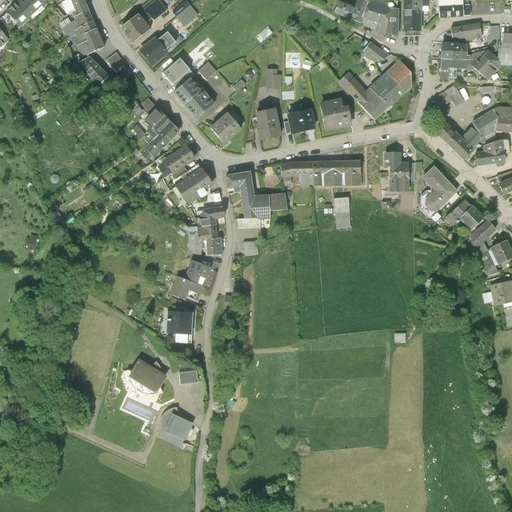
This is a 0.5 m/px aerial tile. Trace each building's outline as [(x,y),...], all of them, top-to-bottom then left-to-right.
[(42,0),(29,0),(24,5),(32,13),(45,2),(42,0)] [(74,12),(76,17),(89,12),(84,0),(69,0),(67,1),(63,3),(68,14),(74,12)] [(157,0),(156,0),(136,16),(144,25),(164,9),(157,0)] [(361,24),(363,19),(366,10),(369,0),(357,0),(354,9),(339,2),(334,14),(361,24)] [(369,0),(366,10),(388,16),(388,9),(388,0),(369,0)] [(397,0),(388,0),(388,9),(398,9),(397,0)] [(438,0),(439,10),(462,9),(462,6),(461,0),(438,0)] [(19,25),(32,13),(24,5),(20,1),(8,12),(17,23),(19,25)] [(185,1),(172,12),(183,26),(197,15),(185,1)] [(420,1),(404,1),(404,34),(420,34),(420,7),(420,1)] [(388,9),(388,16),(387,27),(385,34),(397,37),(398,9),(388,9)] [(462,18),(462,9),(439,10),(439,21),(462,21),(462,18)] [(363,19),(387,27),(388,16),(366,10),(363,19)] [(17,23),(8,12),(0,19),(0,20),(9,30),(17,23)] [(67,36),(74,31),(80,27),(93,21),(89,12),(76,17),(77,20),(62,29),(67,36)] [(144,25),(136,16),(120,29),(132,43),(148,30),(144,25)] [(0,20),(0,29),(4,35),(9,30),(0,20)] [(74,31),(80,44),(88,40),(84,34),(96,28),(93,21),(80,27),(74,31)] [(450,29),(452,42),(460,42),(481,39),(478,24),(450,29)] [(104,47),(96,28),(84,34),(88,40),(80,44),(74,47),(81,61),(89,56),(88,55),(104,47)] [(4,35),(0,29),(0,47),(9,40),(4,35)] [(174,45),(164,33),(142,51),(151,63),(174,45)] [(511,33),(502,33),(501,46),(511,47),(511,33)] [(441,41),(441,51),(465,51),(466,42),(460,42),(452,42),(441,41)] [(387,57),(369,44),(363,53),(373,61),(375,62),(383,62),(387,57)] [(511,47),(501,46),(496,60),(500,66),(511,67),(511,47)] [(465,51),(441,51),(440,58),(465,59),(465,51)] [(486,81),(500,66),(496,60),(487,51),(478,60),(477,62),(474,60),(470,66),(476,71),(486,81)] [(117,52),(106,60),(114,70),(124,62),(117,52)] [(361,76),(373,61),(363,53),(351,68),(361,76)] [(90,58),(89,56),(81,61),(79,63),(99,85),(108,77),(90,58)] [(465,70),(476,71),(470,66),(474,60),(477,62),(478,60),(474,57),(465,59),(465,70)] [(465,70),(465,59),(440,58),(439,80),(447,81),(447,78),(455,79),(455,69),(465,70)] [(180,60),(170,68),(164,74),(172,84),(189,70),(180,60)] [(410,75),(400,63),(370,89),(364,93),(354,82),(352,83),(345,89),(374,122),(411,90),(410,75)] [(208,64),(198,72),(206,82),(216,73),(208,64)] [(276,71),(267,71),(267,89),(280,89),(281,76),(276,76),(276,71)] [(344,90),(345,89),(352,83),(343,72),(334,79),(344,90)] [(114,85),(108,77),(99,85),(107,92),(114,85)] [(175,93),(184,104),(199,91),(189,80),(175,93)] [(232,89),(236,93),(244,86),(241,81),(232,89)] [(454,87),(433,99),(434,105),(439,107),(451,100),(455,107),(463,102),(454,87)] [(201,89),(199,91),(184,104),(197,119),(214,104),(201,89)] [(469,98),(471,102),(480,98),(479,94),(469,98)] [(139,107),(131,96),(125,101),(132,111),(139,107)] [(221,108),(227,103),(223,97),(216,102),(221,108)] [(155,108),(147,99),(140,107),(147,115),(155,108)] [(321,104),(327,132),(351,128),(347,108),(342,109),(340,101),(321,104)] [(511,108),(498,108),(492,111),(498,118),(511,119),(511,108)] [(171,123),(159,110),(146,121),(152,128),(148,132),(154,138),(171,123)] [(274,110),(256,114),(261,137),(279,134),(274,110)] [(309,111),(288,116),(289,123),(291,135),(313,130),(309,111)] [(494,133),(494,131),(498,118),(492,111),(472,124),(473,125),(481,139),(494,133)] [(241,131),(227,115),(211,129),(225,145),(241,131)] [(511,119),(498,118),(494,131),(511,132),(511,119)] [(179,131),(171,123),(154,138),(147,145),(155,154),(179,131)] [(286,136),(291,135),(289,123),(283,124),(286,136)] [(471,151),(481,139),(473,125),(459,139),(471,151)] [(146,136),(137,126),(131,131),(140,141),(146,136)] [(463,161),(471,151),(459,139),(446,126),(437,137),(463,161)] [(476,153),(477,166),(505,163),(502,140),(493,141),(483,145),(484,152),(476,153)] [(194,159),(187,147),(164,161),(170,172),(194,159)] [(359,162),(333,163),(333,187),(360,186),(359,162)] [(313,163),(291,164),(281,166),(283,178),(291,177),(292,176),(314,176),(313,163)] [(314,188),(333,187),(333,163),(313,163),(314,176),(314,188)] [(408,165),(390,165),(390,194),(408,193),(408,183),(408,165)] [(457,192),(434,166),(423,177),(431,187),(430,195),(425,200),(424,205),(430,211),(436,212),(457,192)] [(213,187),(203,171),(178,187),(189,204),(200,197),(201,199),(204,199),(207,197),(207,196),(205,192),(213,187)] [(240,187),(244,219),(260,219),(269,218),(268,211),(268,195),(253,197),(249,173),(225,177),(227,189),(240,187)] [(292,186),(291,177),(283,178),(284,187),(292,186)] [(511,177),(499,183),(503,194),(511,190),(511,177)] [(284,194),(268,195),(268,211),(286,210),(284,194)] [(465,199),(450,213),(456,219),(471,205),(465,199)] [(348,201),(333,202),(338,235),(351,234),(348,201)] [(202,222),(202,228),(215,227),(215,220),(224,220),(223,209),(203,211),(204,221),(202,222)] [(484,219),(473,209),(462,219),(473,230),(484,219)] [(487,223),(472,238),(481,246),(484,243),(495,232),(487,223)] [(180,230),(188,234),(199,233),(198,228),(189,229),(182,226),(180,230)] [(217,239),(215,227),(202,228),(198,228),(199,233),(200,240),(202,240),(207,240),(208,256),(222,255),(221,238),(217,239)] [(202,247),(202,240),(200,240),(199,233),(188,234),(189,253),(201,256),(202,247)] [(258,254),(256,241),(244,243),(245,256),(258,254)] [(511,258),(511,253),(506,242),(491,250),(499,265),(511,258)] [(496,267),(499,265),(491,250),(488,252),(484,243),(481,246),(475,251),(485,279),(499,273),(496,267)] [(190,259),(182,279),(203,286),(210,266),(190,259)] [(197,301),(203,286),(182,279),(178,277),(171,296),(186,301),(187,297),(197,301)] [(511,287),(511,285),(492,289),(496,309),(511,305),(511,287)] [(491,292),(483,293),(484,303),(492,302),(491,292)] [(226,296),(224,309),(235,310),(236,297),(226,296)] [(333,309),(324,310),(325,321),(334,320),(333,309)] [(192,314),(167,313),(167,335),(175,335),(191,336),(192,314)] [(405,343),(405,334),(394,334),(395,343),(405,343)] [(191,345),(191,336),(175,335),(175,344),(191,345)] [(165,375),(138,358),(129,371),(126,371),(126,375),(127,379),(128,382),(130,386),(133,389),(135,391),(138,393),(143,395),(147,396),(152,396),(157,395),(162,393),(159,386),(165,375)] [(196,371),(178,374),(180,385),(198,383),(196,371)] [(193,423),(177,416),(176,407),(172,408),(169,409),(166,410),(164,413),(162,415),(160,418),(158,422),(158,425),(158,430),(163,430),(184,441),(193,423)]
